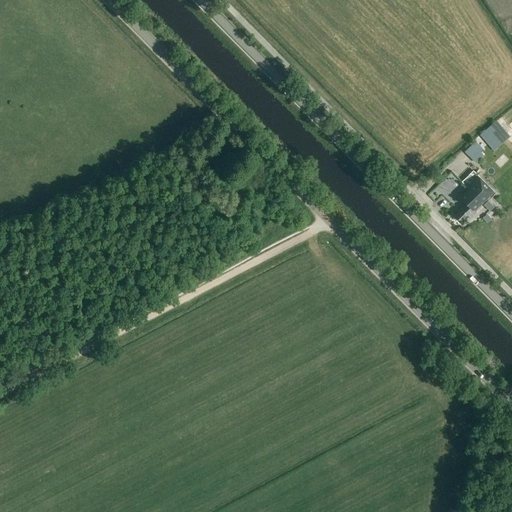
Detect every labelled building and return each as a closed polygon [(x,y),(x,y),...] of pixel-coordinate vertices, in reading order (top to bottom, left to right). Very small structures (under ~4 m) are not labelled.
[(498,148),(506,141),(492,125),(484,132),(498,148)] [(458,166),(469,181),(479,174),(468,159),(458,166)] [(484,179),(493,191),(511,179),(501,167),(484,179)] [(458,177),(461,174),(456,169),(449,176),(456,184),(460,180),(458,177)] [(493,193),(479,178),(460,197),(466,203),(460,209),(461,210),(455,215),(463,223),(468,217),(470,219),(477,213),(474,211),(493,193)]
